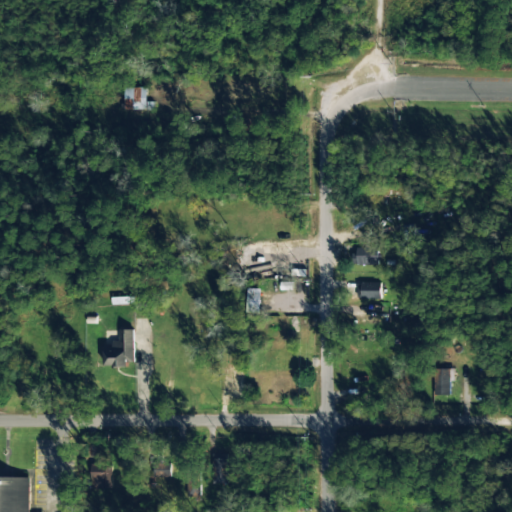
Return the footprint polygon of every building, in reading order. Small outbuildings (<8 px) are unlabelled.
[(146,102),(146,87),(123,88),(124,110),(152,109),(152,102),(146,102)] [(378,265),(378,248),(347,247),(347,264),(378,265)] [(358,298),(381,299),(381,283),(358,282),(358,298)] [(260,289),(247,289),(246,312),(259,313),(260,289)] [(134,330),(119,330),(119,342),(105,342),(104,365),(134,366),(134,330)] [(434,396),(450,395),(450,382),(454,382),(454,369),(434,369),(434,396)] [(213,458),(211,482),(226,482),(227,459),(213,458)] [(112,489),(111,465),(91,465),(92,489),(112,489)] [(0,511),(30,511),(30,478),(0,477),(0,511)]
